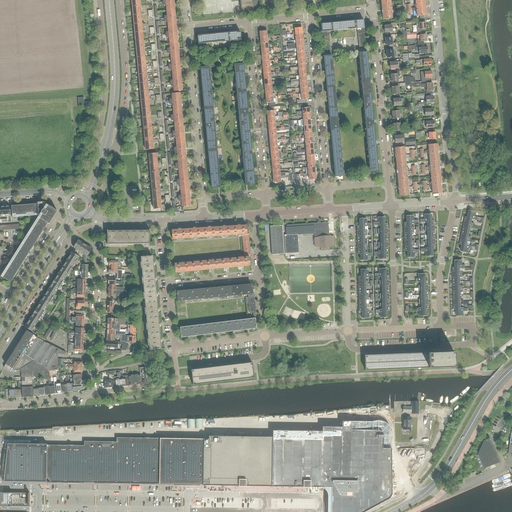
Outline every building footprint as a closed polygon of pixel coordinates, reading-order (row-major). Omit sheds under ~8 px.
[(173,0),(165,0),(163,1),(163,5),(166,5),(166,11),(175,10),(174,3),(173,3),(173,1),(174,1),(173,0)] [(239,0),(241,11),(241,12),(254,11),(254,9),(258,8),(256,0),(239,0)] [(424,0),(415,0),(416,8),(412,8),(413,12),(416,12),(417,16),(419,16),(424,15),(426,15),(424,0)] [(391,2),(381,3),(383,19),(392,18),(391,2)] [(133,15),(141,14),(140,6),(132,6),(133,15)] [(175,10),(166,11),(167,16),(165,17),(165,21),(167,21),(168,27),(176,26),(175,19),(174,17),(175,17),(175,10)] [(141,23),(141,14),(133,15),(134,23),(141,23)] [(367,33),(367,29),(366,26),(366,27),(364,27),(363,20),(355,21),(355,20),(352,20),(353,21),(342,22),(343,30),(357,28),(358,34),(364,33),(367,33)] [(342,22),(332,23),(332,22),(329,22),(330,23),(322,24),(321,24),(322,31),(320,31),(319,31),(320,37),(323,37),(329,36),(329,31),(343,30),(342,22)] [(395,22),(390,23),(388,23),(388,26),(384,26),(385,33),(392,32),(391,26),(396,26),(395,22)] [(416,24),(416,26),(417,33),(422,32),(422,29),(425,29),(425,22),(419,23),(419,24),(416,24)] [(134,23),(135,32),(142,31),(141,23),(134,23)] [(176,26),(168,27),(168,32),(166,33),(166,37),(169,38),(169,43),(178,42),(177,35),(176,35),(176,33),(177,33),(176,26)] [(142,31),(135,32),(135,40),(143,40),(142,31)] [(230,32),(228,32),(219,33),(219,42),(241,40),(240,31),(230,32)] [(197,35),(198,44),(219,42),(219,33),(209,34),(207,34),(197,35)] [(417,36),(417,39),(418,45),(424,44),(424,41),(426,41),(426,34),(420,35),(420,36),(417,36)] [(390,47),(393,47),(396,47),(396,43),(392,43),(392,37),(385,38),(386,45),(390,45),(390,47)] [(135,40),(136,49),(144,48),(143,40),(135,40)] [(178,42),(169,43),(170,48),(167,49),(168,53),(170,54),(171,59),(179,58),(178,51),(177,49),(178,49),(178,42)] [(387,57),(394,57),(397,57),(396,50),(397,50),(397,47),(396,47),(393,47),(393,50),(386,50),(387,57)] [(144,48),(136,49),(137,57),(144,57),(144,48)] [(369,72),(368,64),(368,63),(369,63),(368,61),(367,61),(367,52),(366,52),(359,53),(360,61),(359,61),(360,64),(361,73),(369,72)] [(324,67),(325,67),(326,76),(333,75),(333,66),(333,64),(332,64),(332,56),(332,55),(325,56),(323,56),(324,56),(324,65),(324,67)] [(138,66),(145,65),(144,57),(137,57),(138,66)] [(172,75),(180,74),(180,67),(179,67),(179,65),(180,65),(180,64),(179,58),(171,59),(171,64),(169,65),(169,69),(172,70),(172,75)] [(236,82),(245,81),(244,73),(244,70),(243,63),(234,64),(236,82)] [(145,65),(138,66),(138,74),(146,74),(145,65)] [(200,77),(201,77),(201,84),(211,83),(209,66),(200,67),(200,74),(200,77)] [(398,81),(397,77),(400,77),(399,71),(392,71),(393,74),(390,74),(391,82),(398,81)] [(422,72),(420,72),(421,81),(430,81),(429,78),(432,77),(431,71),(422,72)] [(369,81),(369,72),(361,73),(362,82),(361,82),(362,84),(363,93),(370,92),(370,83),(370,81),(369,81)] [(139,83),(147,82),(146,74),(138,74),(139,83)] [(180,81),(181,81),(180,74),(172,75),(173,81),(170,82),(171,85),(173,86),(174,91),(182,90),(181,83),(180,83),(180,81)] [(333,75),(326,76),(326,85),(325,85),(326,87),(327,87),(327,96),(335,95),(334,86),(335,86),(334,84),(333,75)] [(245,81),(236,82),(237,101),(246,100),(246,91),(246,89),(245,89),(245,81)] [(148,91),(147,82),(139,83),(140,91),(148,91)] [(202,93),(203,100),(212,99),(211,83),(201,84),(202,91),(202,93)] [(434,90),(433,84),(433,83),(421,84),(422,88),(425,87),(425,90),(426,91),(426,94),(432,93),(432,90),(434,90)] [(141,100),(148,99),(148,91),(140,91),(141,100)] [(370,92),(363,93),(363,102),(363,104),(364,104),(364,113),(372,112),(371,103),(372,103),(372,101),(371,101),(370,92)] [(173,110),(181,109),(180,93),(171,94),(172,100),(170,100),(170,104),(172,105),(173,110)] [(335,95),(327,96),(328,105),(327,105),(328,107),(329,107),(329,116),(337,116),(336,107),(337,107),(336,104),(335,95)] [(273,102),(273,99),(275,99),(275,96),(266,97),(266,103),(269,102),(269,106),(275,106),(275,102),(273,102)] [(426,103),(434,103),(433,96),(426,97),(426,101),(423,101),(424,104),(426,104),(426,103)] [(78,99),(79,108),(93,106),(92,101),(85,102),(84,98),(78,99)] [(148,99),(141,100),(142,109),(149,108),(148,99)] [(203,109),(204,109),(204,116),(214,116),(212,99),(203,100),(203,107),(203,109)] [(246,100),(237,101),(239,122),(248,121),(248,112),(248,109),(247,109),(246,100)] [(142,117),(150,116),(149,108),(142,109),(142,117)] [(174,126),(183,125),(181,109),(173,110),(173,115),(171,116),(172,120),(174,121),(174,126)] [(399,116),(402,116),(401,110),(392,111),(393,119),(399,118),(399,116)] [(372,112),(364,113),(365,122),(365,124),(366,133),(374,132),(373,123),(374,123),(374,121),(373,121),(372,112)] [(151,127),(150,116),(142,117),(143,128),(151,127)] [(214,116),(204,116),(205,123),(205,126),(206,133),(215,132),(214,116)] [(337,116),(329,116),(330,125),(329,125),(329,127),(330,127),(331,136),(339,136),(338,127),(338,124),(337,116)] [(248,121),(239,122),(241,142),(250,141),(249,132),(250,132),(250,130),(249,130),(248,121)] [(176,142),(184,141),(183,125),(174,126),(175,132),(173,132),(173,137),(175,137),(176,142)] [(143,128),(144,139),(152,138),(151,127),(143,128)] [(206,142),(207,142),(207,149),(217,148),(215,132),(206,133),(206,140),(206,142)] [(374,132),(366,133),(367,142),(367,144),(368,153),(376,152),(375,143),(376,143),(376,141),(375,141),(374,132)] [(339,136),(331,136),(332,145),(331,145),(331,147),(332,147),(333,156),(341,156),(340,147),(340,144),(339,136)] [(153,149),(152,138),(144,139),(145,150),(153,149)] [(177,158),(186,157),(184,141),(176,142),(176,148),(174,148),(175,153),(177,153),(177,158)] [(252,153),(252,150),(251,150),(250,141),(241,142),(243,162),(252,161),(251,153),(252,153)] [(430,161),(439,160),(438,153),(439,153),(438,151),(437,144),(428,144),(430,161)] [(396,164),(405,163),(404,147),(395,148),(395,155),(395,157),(396,157),(396,164)] [(217,148),(207,149),(208,156),(208,158),(209,165),(218,165),(217,148)] [(376,152),(368,153),(369,162),(369,164),(370,173),(378,173),(378,172),(377,163),(378,163),(378,161),(377,161),(376,152)] [(149,163),(157,162),(156,153),(148,154),(149,163)] [(341,156),(333,156),(334,165),(333,165),(333,168),(334,167),(335,176),(335,177),(343,176),(342,167),(342,164),(341,156)] [(178,169),(179,174),(187,173),(186,157),(177,158),(178,164),(176,165),(176,169),(178,169)] [(439,160),(430,161),(431,177),(440,176),(440,169),(440,166),(439,166),(439,160)] [(243,162),(245,179),(254,179),(253,171),(254,171),(253,169),(252,161),(243,162)] [(157,172),(157,162),(149,163),(150,172),(157,172)] [(398,180),(407,179),(405,163),(396,164),(397,171),(396,171),(397,173),(398,180)] [(210,175),(210,182),(220,182),(218,165),(209,165),(210,172),(209,172),(209,175),(210,175)] [(151,181),(158,181),(157,172),(150,172),(151,181)] [(180,185),(180,190),(189,190),(187,173),(179,174),(179,180),(177,181),(178,185),(180,185)] [(440,176),(431,177),(432,193),(442,192),(441,185),(441,183),(440,176)] [(407,179),(398,180),(398,187),(398,189),(399,189),(399,196),(408,195),(407,179)] [(159,190),(158,181),(151,181),(152,191),(159,190)] [(153,200),(160,199),(159,190),(152,191),(153,200)] [(182,207),(190,206),(189,190),(180,190),(181,196),(179,197),(179,201),(182,201),(182,207)] [(160,199),(153,200),(154,209),(161,209),(160,199)] [(37,204),(11,206),(12,218),(13,218),(12,215),(42,213),(2,277),(1,275),(0,276),(10,282),(47,223),(49,224),(57,211),(53,209),(54,207),(47,203),(46,202),(45,202),(43,202),(42,202),(37,202),(37,204)] [(10,206),(0,206),(1,215),(10,214),(10,206)] [(476,212),(469,211),(468,217),(468,218),(472,219),(477,220),(478,217),(475,216),(476,212)] [(465,217),(464,224),(473,226),(474,223),(471,223),(472,219),(468,218),(468,217),(465,217)] [(286,235),(284,235),(285,254),(298,253),(298,252),(297,234),(314,233),(314,235),(314,238),(315,247),(321,248),(321,251),(329,250),(328,247),(335,245),(334,237),(333,231),(334,231),(333,222),(328,222),(320,223),(320,222),(318,222),(318,223),(296,225),(295,225),(287,225),(287,227),(285,228),(286,235)] [(247,234),(246,224),(240,225),(240,224),(237,224),(237,225),(231,226),(232,235),(238,235),(238,236),(240,236),(240,235),(242,234),(247,234)] [(469,232),(470,228),(473,229),(473,226),(464,224),(463,231),(469,232)] [(232,235),(231,226),(225,226),(225,225),(222,225),(222,226),(216,227),(217,236),(223,236),(223,237),(225,237),(225,236),(232,235)] [(270,226),(272,255),(284,254),(282,225),(270,226)] [(207,227),(201,228),(202,237),(208,237),(209,238),(210,238),(210,237),(217,236),(216,227),(210,227),(210,226),(207,226),(207,227)] [(193,228),(186,229),(187,238),(194,238),(194,239),(195,239),(195,238),(202,237),(201,228),(195,228),(195,227),(192,227),(193,228)] [(187,238),(186,229),(180,229),(180,228),(178,228),(178,229),(171,230),(172,239),(179,239),(179,240),(181,240),(180,238),(187,238)] [(146,244),(149,244),(153,244),(153,242),(149,242),(149,230),(149,231),(142,231),(139,231),(135,231),(132,231),(121,231),(118,231),(107,231),(107,230),(107,245),(107,243),(146,243),(146,244)] [(471,239),(471,236),(469,236),(469,232),(463,231),(461,237),(471,239)] [(467,245),(467,241),(470,242),(471,239),(461,237),(460,244),(462,245),(462,244),(467,245)] [(78,240),(74,246),(73,247),(74,248),(77,250),(80,252),(83,254),(83,255),(83,265),(86,265),(87,256),(91,249),(78,240)] [(472,246),(467,245),(462,244),(462,245),(461,251),(468,253),(469,248),(471,249),(472,246)] [(70,254),(67,259),(74,264),(78,256),(75,254),(72,252),(70,254)] [(244,266),(250,266),(249,257),(249,256),(244,257),(242,257),(242,255),(240,255),(240,257),(233,258),(234,267),(241,266),(241,268),(243,267),(244,267),(244,266)] [(142,273),(153,272),(153,265),(155,265),(155,262),(152,262),(152,256),(141,257),(142,263),(139,264),(140,266),(142,266),(142,273)] [(220,268),(226,268),(226,269),(229,269),(229,268),(234,267),(233,258),(227,258),(227,257),(225,257),(226,258),(219,259),(220,268)] [(114,258),(114,261),(109,261),(109,262),(108,262),(108,263),(109,264),(109,265),(110,265),(110,267),(117,267),(118,267),(121,267),(122,265),(119,265),(119,264),(117,264),(117,262),(123,262),(123,258),(114,258)] [(205,270),(211,269),(211,270),(214,270),(214,269),(220,268),(219,259),(213,260),(212,258),(211,258),(211,260),(204,260),(205,270)] [(61,268),(58,274),(64,279),(74,264),(67,259),(64,264),(61,268)] [(190,271),(196,271),(196,272),(199,272),(199,270),(205,270),(204,260),(198,261),(197,259),(196,259),(196,261),(192,262),(189,262),(190,271)] [(182,261),(181,261),(181,263),(174,263),(175,273),(181,272),(182,273),(184,273),(184,272),(190,271),(189,262),(183,263),(182,261)] [(108,270),(108,272),(109,272),(108,273),(117,274),(117,277),(117,279),(121,279),(122,274),(122,270),(121,270),(121,267),(118,267),(117,267),(110,267),(110,269),(109,269),(109,270),(108,270)] [(144,288),(155,287),(154,281),(156,280),(156,278),(154,278),(153,272),(142,273),(143,279),(141,279),(141,282),(143,282),(144,288)] [(52,283),(48,289),(55,294),(56,293),(64,279),(58,274),(55,279),(52,283)] [(252,294),(252,293),(251,284),(244,285),(245,285),(242,285),(236,286),(237,295),(244,294),(244,296),(246,296),(246,294),(248,294),(252,294)] [(221,287),(222,296),(229,296),(229,298),(231,297),(231,296),(237,295),(236,286),(230,286),(230,287),(228,287),(228,286),(221,287)] [(145,303),(156,302),(155,296),(158,296),(157,293),(155,293),(155,287),(144,288),(144,294),(142,294),(142,297),(145,297),(145,303)] [(206,288),(207,298),(214,297),(214,299),(216,299),(216,297),(222,296),(221,287),(215,288),(213,288),(206,288)] [(192,290),(193,299),(199,299),(199,300),(201,300),(201,299),(207,298),(206,288),(200,289),(198,289),(192,290)] [(43,297),(39,304),(46,309),(55,294),(48,289),(45,294),(43,297)] [(193,299),(192,290),(185,290),(185,291),(183,291),(177,291),(178,301),(184,300),(185,302),(186,302),(186,300),(193,299)] [(146,312),(147,319),(157,318),(157,311),(159,311),(159,308),(157,309),(156,302),(145,303),(146,310),(143,310),(144,313),(146,312)] [(32,314),(29,319),(36,323),(41,316),(42,314),(46,309),(39,304),(36,308),(35,310),(34,312),(32,314)] [(254,318),(250,319),(248,319),(248,317),(246,318),(246,319),(240,320),(241,330),(247,329),(247,328),(249,328),(255,328),(255,327),(255,325),(254,319),(254,318)] [(147,328),(148,334),(159,333),(158,327),(160,327),(160,324),(158,324),(157,318),(147,319),(147,325),(145,325),(145,328),(147,328)] [(26,325),(24,327),(28,329),(31,331),(36,323),(29,319),(26,325)] [(241,330),(240,320),(233,321),(233,319),(231,319),(231,321),(225,322),(226,331),(232,331),(232,330),(234,330),(241,330)] [(226,331),(225,322),(218,323),(218,321),(216,321),(217,323),(210,324),(211,333),(218,332),(217,332),(220,332),(226,331)] [(211,333),(210,324),(203,325),(203,323),(202,323),(202,325),(195,326),(196,335),(203,334),(205,333),(205,334),(211,333)] [(196,335),(195,326),(189,326),(188,325),(187,325),(187,327),(180,327),(180,328),(182,337),(188,336),(188,335),(190,335),(190,336),(196,335)] [(65,353),(65,352),(46,342),(27,330),(26,332),(25,332),(15,348),(34,360),(41,371),(49,371),(52,370),(52,366),(57,366),(58,354),(65,354),(65,353)] [(159,333),(148,334),(148,340),(146,341),(147,343),(149,343),(149,350),(160,349),(160,342),(162,342),(162,339),(159,339),(159,333)] [(68,345),(68,353),(71,354),(71,351),(82,352),(82,351),(83,350),(83,349),(82,348),(82,346),(68,345)] [(6,364),(4,367),(10,371),(12,368),(15,370),(19,370),(21,370),(21,377),(32,377),(33,377),(34,377),(34,376),(37,376),(37,379),(49,378),(49,371),(41,371),(34,360),(15,348),(5,364),(6,364)] [(364,355),(365,370),(454,367),(454,352),(364,355)] [(191,372),(193,385),(254,377),(252,364),(191,372)] [(139,368),(139,370),(140,374),(128,375),(129,385),(129,386),(141,384),(141,381),(147,380),(145,367),(139,368)] [(122,376),(122,374),(123,374),(123,373),(122,373),(119,373),(119,375),(120,386),(126,386),(129,385),(128,375),(122,376)] [(105,379),(104,388),(111,387),(113,387),(112,375),(109,374),(109,377),(109,379),(105,379)] [(71,383),(68,383),(67,376),(64,376),(64,378),(65,378),(66,383),(68,392),(72,391),(72,387),(72,385),(71,385),(71,383)] [(33,388),(32,380),(34,380),(34,377),(32,377),(21,377),(21,383),(22,389),(22,397),(33,396),(33,388)] [(61,383),(56,383),(56,377),(53,378),(54,384),(55,384),(56,393),(62,392),(61,383)] [(8,389),(5,389),(6,396),(8,395),(9,395),(9,398),(15,397),(15,389),(15,383),(12,383),(12,389),(9,389),(8,389)] [(412,423),(413,419),(411,419),(411,417),(402,417),(402,421),(403,421),(403,429),(410,430),(410,423),(412,423)] [(272,485),(272,486),(303,487),(303,486),(310,486),(313,486),(331,486),(341,486),(340,493),(332,498),(331,498),(331,499),(330,511),(363,511),(372,508),(377,505),(380,503),(387,499),(389,499),(390,498),(390,497),(391,496),(391,495),(392,494),(392,493),(392,485),(392,483),(391,450),(391,448),(391,443),(391,441),(390,439),(390,430),(390,429),(389,427),(388,425),(386,423),(385,422),(383,422),(372,421),(351,421),(351,427),(341,427),(322,426),(322,431),(272,430),(272,437),(272,485)] [(7,443),(3,481),(46,482),(51,482),(159,484),(173,484),(173,485),(176,486),(180,486),(200,486),(200,484),(238,485),(238,486),(245,486),(245,485),(254,485),(271,485),(272,485),(272,437),(271,437),(219,436),(208,436),(208,439),(203,439),(169,438),(167,438),(159,438),(116,437),(116,442),(84,441),(84,445),(47,445),(47,444),(21,443),(7,443)] [(479,454),(479,455),(475,456),(479,466),(479,468),(484,467),(484,468),(499,462),(490,438),(485,440),(479,454)] [(29,507),(29,504),(29,493),(3,492),(1,499),(0,502),(0,506),(28,507),(29,507)]
